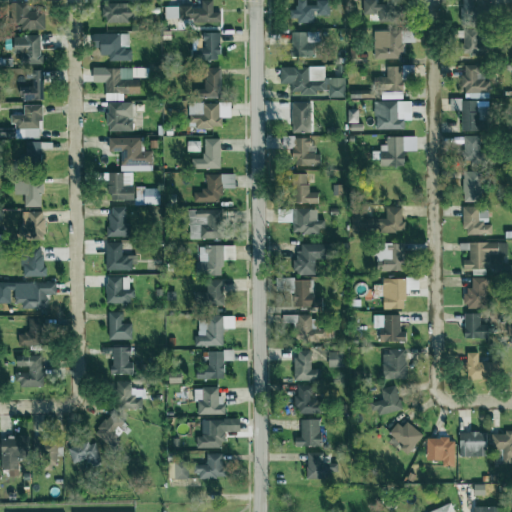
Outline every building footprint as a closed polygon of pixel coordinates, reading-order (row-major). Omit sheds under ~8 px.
[(217,21),(217,12),(209,12),(209,0),(198,0),(198,6),(161,7),(162,22),(217,21)] [(325,1),(304,2),(304,0),(293,0),(294,9),(287,9),(287,22),(325,21),(325,1)] [(359,0),(360,14),(367,14),(367,20),(392,20),(391,3),(373,4),(372,0),(359,0)] [(482,19),(481,0),(459,0),(460,20),(482,19)] [(99,22),(129,22),(130,3),(100,2),(99,22)] [(41,29),(40,9),(24,10),(24,3),(7,4),(7,24),(17,24),(17,30),(41,29)] [(371,59),(399,58),(398,43),(412,42),(411,29),(370,31),(371,59)] [(459,29),(459,54),(477,55),(477,30),(459,29)] [(216,32),(200,33),(201,47),(195,47),(195,60),(217,59),(216,32)] [(288,32),(288,56),(316,57),(316,32),(288,32)] [(126,60),(127,33),(90,33),(89,54),(105,54),(105,60),(126,60)] [(9,36),(9,53),(21,53),(21,64),(40,64),(40,54),(36,54),(36,35),(9,36)] [(398,65),(383,66),(384,76),(370,77),(371,90),(399,89),(398,65)] [(481,65),(461,65),(462,74),(459,74),(459,92),(487,92),(487,81),(481,81),(481,65)] [(342,77),(323,78),(323,66),(276,67),(277,83),(288,83),(288,94),(314,93),(314,90),(326,90),(326,97),(343,97),(342,77)] [(89,82),(101,82),(102,101),(117,100),(117,94),(135,93),(135,77),(143,77),(142,67),(88,68),(89,82)] [(216,67),(202,68),(202,89),(193,89),(193,98),(217,98),(216,67)] [(29,86),(20,86),(19,99),(40,100),(41,70),(29,70),(29,86)] [(373,100),(372,129),(401,129),(401,113),(408,113),(408,101),(373,100)] [(482,131),(483,101),(459,100),(458,130),(482,131)] [(129,131),(128,102),(104,102),(104,131),(129,131)] [(307,102),(288,102),(289,132),(307,131),(307,102)] [(227,103),(186,103),(186,127),(218,127),(218,118),(226,118),(227,103)] [(10,114),(10,138),(38,139),(38,105),(21,105),(21,115),(10,114)] [(460,160),(478,160),(477,135),(460,136),(460,160)] [(413,150),(413,136),(383,136),(383,144),(376,145),(376,166),(400,166),(400,151),(413,150)] [(139,137),(105,138),(105,152),(118,152),(118,171),(151,171),(150,151),(139,151),(139,137)] [(305,137),(288,138),(289,164),(316,164),(316,153),(312,153),(312,145),(306,145),(305,137)] [(201,138),(201,159),(188,159),(188,168),(216,169),(217,139),(201,138)] [(37,141),(22,142),(23,163),(38,163),(37,141)] [(232,173),(203,174),(203,190),(191,191),(192,203),(218,202),(218,188),(232,188),(232,173)] [(288,202),(314,203),(315,192),(304,192),(305,173),(289,173),(288,202)] [(474,175),(460,175),(460,192),(474,193),(474,175)] [(21,207),(38,207),(39,180),(12,180),(11,194),(21,195),(21,207)] [(133,205),(157,205),(156,188),(133,188),(133,205)] [(123,206),(105,207),(105,237),(123,236),(123,206)] [(400,231),(399,206),(383,206),(383,219),(366,219),(367,232),(400,231)] [(476,207),(460,206),(460,234),(489,234),(490,223),(486,223),(486,210),(476,210),(476,207)] [(186,224),(187,239),(219,238),(218,209),(182,210),(182,224),(186,224)] [(289,234),(321,234),(322,220),(314,220),(314,209),(290,209),(289,234)] [(41,211),(20,212),(21,240),(41,240),(41,211)] [(348,214),(349,232),(362,231),(361,214),(348,214)] [(103,271),(132,270),(131,255),(119,255),(118,241),(102,241),(103,271)] [(504,243),(467,242),(467,260),(459,260),(459,269),(487,269),(488,255),(494,255),(494,265),(499,265),(499,254),(504,254),(504,243)] [(372,256),(373,271),(400,270),(399,243),(368,244),(369,256),(372,256)] [(313,259),(320,258),(320,244),(298,244),(298,251),(292,251),(293,274),(313,274),(313,259)] [(233,260),(233,246),(197,245),(196,262),(192,262),(192,274),(219,275),(220,260),(233,260)] [(40,276),(40,247),(19,247),(20,277),(40,276)] [(126,277),(103,277),(103,303),(129,303),(129,290),(127,290),(126,277)] [(462,308),(485,308),(485,277),(468,278),(469,288),(461,288),(462,308)] [(401,278),(379,278),(379,309),(402,308),(401,278)] [(307,279),(291,280),(291,306),(310,306),(310,292),(308,292),(307,279)] [(204,292),(191,292),(190,305),(220,306),(220,280),(204,280),(204,292)] [(53,282),(11,283),(12,308),(43,307),(43,298),(54,297),(53,282)] [(129,324),(118,323),(119,312),(105,312),(104,339),(128,340),(129,324)] [(477,313),(461,313),(461,339),(492,339),(491,325),(478,325),(477,313)] [(309,315),(279,314),(279,322),(291,323),(291,338),(308,338),(309,315)] [(397,332),(396,314),(379,315),(379,327),(375,327),(375,342),(402,341),(402,331),(397,332)] [(232,317),(196,316),(196,336),(191,336),(191,345),(221,346),(221,328),(232,328),(232,317)] [(25,317),(25,333),(15,333),(15,345),(38,346),(39,318),(25,317)] [(127,347),(108,347),(109,374),(128,373),(127,347)] [(231,350),(205,351),(206,367),(193,367),(194,378),(221,378),(220,361),(231,360),(231,350)] [(291,380),(318,381),(318,369),(307,369),(308,350),(292,350),(291,380)] [(403,378),(402,350),(380,351),(381,378),(403,378)] [(326,367),(342,367),(342,352),(325,352),(326,367)] [(480,353),(462,352),(462,379),(480,379),(480,353)] [(13,372),(13,387),(39,387),(39,355),(12,355),(13,366),(25,365),(25,372),(13,372)] [(128,396),(128,381),(113,381),(112,408),(138,409),(139,396),(128,396)] [(307,385),(293,386),(294,414),(316,413),(316,400),(307,400),(307,385)] [(378,387),(380,401),(366,402),(367,414),(397,411),(395,386),(378,387)] [(215,387),(191,388),(191,402),(194,402),(195,415),(222,414),(221,396),(215,396),(215,387)] [(106,448),(125,426),(109,412),(90,433),(106,448)] [(198,420),(199,437),(194,437),(194,448),(221,447),(221,432),(236,431),(236,418),(198,420)] [(292,446),(317,445),(317,419),(298,420),(298,437),(291,437),(292,446)] [(400,427),(394,423),(386,434),(400,444),(397,448),(406,455),(420,433),(403,422),(400,427)] [(480,456),(481,432),(456,432),(456,456),(480,456)] [(511,432),(489,433),(489,449),(500,449),(500,461),(511,460),(511,432)] [(0,438),(0,446),(0,470),(16,469),(16,438),(0,438)] [(423,460),(440,460),(440,466),(451,466),(451,438),(424,438),(423,460)] [(53,441),(39,440),(37,470),(52,470),(53,441)] [(96,460),(91,441),(65,448),(70,466),(96,460)] [(192,464),(193,479),(221,478),(220,453),(204,454),(204,464),(192,464)] [(304,453),(303,479),(328,479),(328,472),(334,472),(335,463),(327,463),(328,454),(304,453)] [(185,479),(185,462),(165,463),(166,479),(185,479)]
